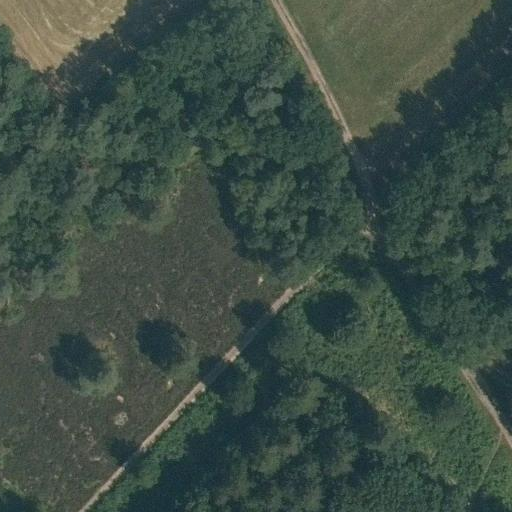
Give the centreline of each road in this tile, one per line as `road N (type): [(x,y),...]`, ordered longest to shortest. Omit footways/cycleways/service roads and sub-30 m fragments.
road 1 (track): [(80,511),(368,207)]
road 2 (track): [(499,430),(368,207)]
road 3 (track): [(368,207),(511,52)]
road 4 (track): [(368,207),(298,51)]
